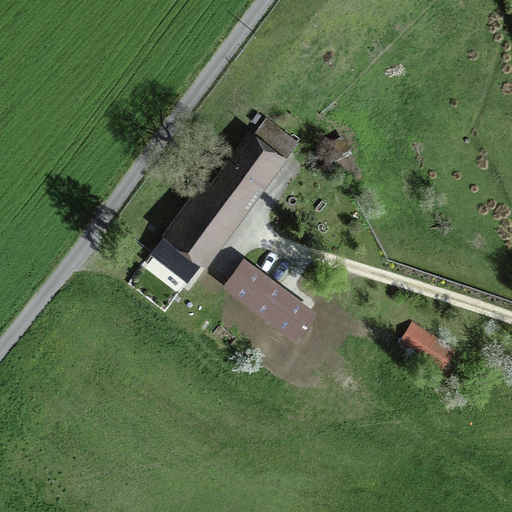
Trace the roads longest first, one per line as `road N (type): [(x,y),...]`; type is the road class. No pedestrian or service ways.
road 1 (unclassified): [(269,0),(0,353)]
road 2 (track): [(511,318),(256,235)]
